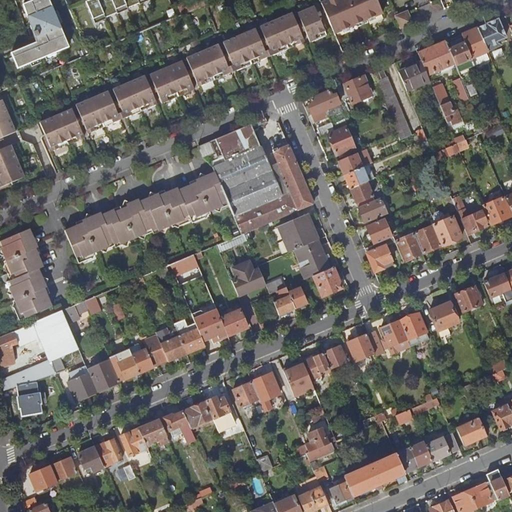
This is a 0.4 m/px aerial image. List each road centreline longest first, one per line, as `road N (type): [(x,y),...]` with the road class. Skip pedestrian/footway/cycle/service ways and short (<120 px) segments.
road 1 (residential): [(0,461),(370,301)]
road 2 (residential): [(281,94),(0,215)]
road 3 (residential): [(504,0),(281,94)]
road 4 (residential): [(281,94),(370,301)]
road 5 (residential): [(368,511),(511,448)]
road 6 (residential): [(370,301),(511,241)]
